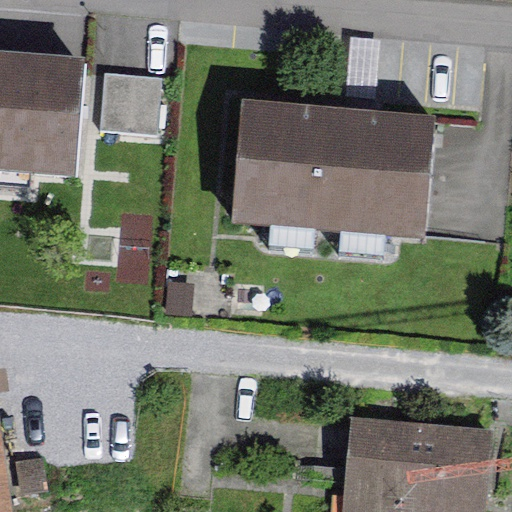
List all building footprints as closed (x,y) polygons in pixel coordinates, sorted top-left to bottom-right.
[(378,49),(353,47),(351,76),(376,78),(378,49)] [(88,72),(0,66),(0,173),(81,179),(88,72)] [(159,76),(106,74),(104,132),(157,134),(159,76)] [(434,126),(237,112),(229,227),(426,241),(434,126)] [(483,511),(490,438),(347,426),(340,511),(483,511)]
